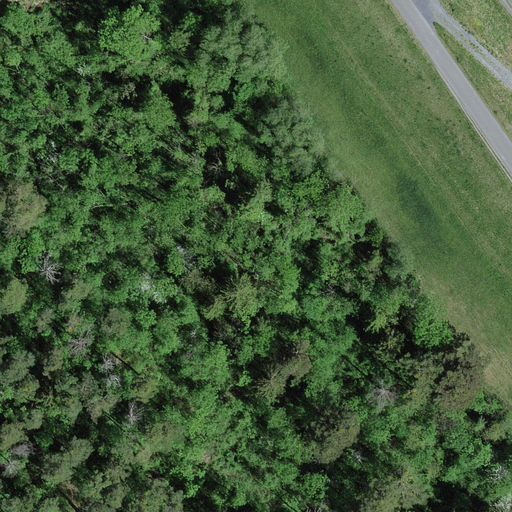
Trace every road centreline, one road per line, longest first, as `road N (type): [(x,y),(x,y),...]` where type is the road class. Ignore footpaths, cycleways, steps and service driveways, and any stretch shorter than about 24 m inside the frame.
road 1 (track): [(398,0),(511,162)]
road 2 (track): [(511,85),(443,19),(412,19),(422,0)]
